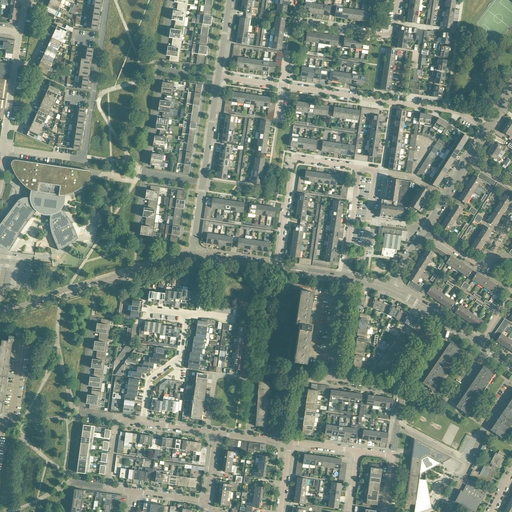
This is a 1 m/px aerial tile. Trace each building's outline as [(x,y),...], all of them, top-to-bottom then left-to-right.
[(186,8),(186,0),(174,0),(174,2),(179,3),(178,7),(186,8)] [(11,1),(10,8),(17,9),(17,7),(18,7),(18,2),(11,1)] [(49,2),(47,6),(57,11),(59,7),(49,2)] [(210,15),(211,6),(205,5),(204,16),(197,15),(197,19),(212,21),(212,17),(209,17),(210,15)] [(275,11),(275,14),(281,15),(281,12),(286,12),(287,6),(278,5),(277,11),(275,11)] [(324,5),(322,15),(329,16),(329,13),(332,13),(333,11),(333,7),(333,5),(330,5),(330,6),(324,5)] [(333,7),(333,11),(336,12),(335,17),(341,18),(343,8),(336,7),(336,6),(333,5),(333,7)] [(57,11),(47,6),(45,11),(48,12),(46,16),(54,19),(55,16),(58,17),(59,13),(57,12),(57,11)] [(252,7),(242,6),(241,12),(246,13),(246,16),(252,17),(252,14),(251,13),(252,7)] [(184,17),(186,8),(178,7),(178,12),(173,11),(172,15),(184,17)] [(7,13),(6,18),(16,20),(17,9),(10,8),(8,8),(7,14),(7,13)] [(280,18),(281,15),(275,14),(274,17),(276,17),(275,23),(285,25),(286,18),(280,18)] [(183,26),(184,17),(172,15),(171,20),(176,21),(176,25),(184,26),(183,26)] [(240,18),(239,24),(249,25),(250,19),(251,20),(252,17),(246,16),(245,19),(240,18)] [(211,26),(212,21),(197,19),(196,23),(202,24),(201,35),(207,36),(208,27),(208,25),(211,26)] [(57,26),(55,30),(65,34),(67,30),(72,32),(73,28),(67,25),(65,29),(57,25),(57,26)] [(170,29),(169,33),(182,35),(182,30),(183,30),(184,26),(176,25),(175,29),(170,29)] [(55,30),(54,34),(64,38),(65,34),(55,30)] [(173,43),(181,44),(182,40),(181,40),(182,35),(169,33),(169,38),(174,38),(173,43)] [(54,34),(52,38),(62,42),(64,38),(54,34)] [(193,44),(192,49),(207,51),(208,47),(205,46),(205,45),(207,36),(201,35),(199,45),(193,44)] [(339,37),(332,36),(331,45),(337,46),(337,47),(340,48),(341,42),(338,42),(339,37)] [(6,53),(13,54),(14,47),(10,47),(11,43),(7,43),(8,39),(0,37),(0,45),(3,46),(2,49),(6,50),(5,53),(6,53)] [(344,43),(341,42),(340,48),(343,48),(343,47),(344,47),(349,48),(351,38),(345,37),(344,42),(344,43)] [(52,38),(50,42),(60,46),(62,42),(52,38)] [(50,42),(48,46),(58,51),(60,46),(50,42)] [(172,47),(167,46),(167,51),(179,53),(180,44),(181,44),(173,43),(172,47)] [(48,46),(46,50),(56,55),(58,51),(48,46)] [(207,55),(207,51),(192,49),(192,53),(198,54),(196,64),(196,65),(202,66),(202,65),(204,56),(204,55),(207,55)] [(46,50),(44,54),(54,59),(56,55),(46,50)] [(179,53),(167,51),(166,56),(171,56),(170,61),(165,60),(178,62),(179,53)] [(44,54),(42,58),(52,63),(54,59),(44,54)] [(42,58),(40,62),(50,67),(52,63),(42,58)] [(0,78),(9,80),(11,64),(0,62),(0,78)] [(40,62),(38,66),(49,71),(50,67),(40,62)] [(36,71),(46,75),(49,71),(38,66),(36,71)] [(330,76),(330,69),(327,69),(327,71),(321,70),(319,79),(326,80),(327,75),(330,76)] [(330,76),(329,80),(332,80),(332,81),(338,82),(339,72),(333,72),(334,70),(330,69),(330,76)] [(0,118),(1,120),(2,120),(3,119),(9,80),(0,78),(0,118)] [(188,92),(187,98),(200,100),(202,85),(196,84),(195,93),(188,92)] [(433,91),(442,93),(443,87),(434,86),(435,85),(430,84),(429,91),(433,91)] [(50,86),(48,90),(58,94),(60,90),(50,86)] [(56,98),(58,94),(48,90),(46,94),(56,98)] [(54,103),(56,98),(46,94),(44,98),(54,103)] [(44,98),(42,102),(52,107),(54,103),(44,98)] [(158,106),(159,106),(160,106),(171,108),(171,102),(172,99),(165,98),(164,101),(160,100),(159,100),(158,106)] [(198,115),(200,101),(200,100),(187,98),(186,104),(193,105),(191,114),(198,115)] [(50,111),(52,107),(42,102),(40,106),(50,111)] [(308,113),(308,116),(314,117),(314,114),(316,104),(309,104),(308,113)] [(328,106),(322,105),(320,115),(327,116),(326,117),(330,118),(330,112),(328,111),(328,106)] [(40,106),(38,110),(48,115),(50,111),(40,106)] [(160,106),(159,106),(158,106),(158,112),(162,112),(162,115),(171,117),(172,113),(170,113),(171,108),(160,106)] [(333,112),(330,112),(330,118),(333,118),(333,117),(339,118),(341,108),(334,107),(333,112)] [(46,119),(48,115),(38,110),(36,114),(46,119)] [(417,113),(416,118),(419,119),(419,122),(420,122),(419,124),(424,125),(425,114),(420,113),(417,113)] [(36,114),(35,118),(45,123),(46,119),(36,114)] [(196,130),(198,115),(191,114),(190,123),(184,122),(183,128),(196,130)] [(432,124),(434,117),(431,116),(431,115),(425,114),(424,125),(431,127),(432,124)] [(162,118),(157,118),(156,124),(168,125),(169,117),(162,116),(162,118)] [(434,117),(432,124),(438,128),(443,121),(438,118),(438,119),(434,117)] [(43,127),(45,123),(35,118),(33,122),(43,127)] [(224,128),(234,129),(234,123),(225,121),(224,128)] [(443,121),(438,128),(442,131),(443,131),(445,129),(447,130),(450,125),(443,121)] [(33,122),(31,126),(41,131),(43,127),(33,122)] [(156,124),(155,129),(160,130),(159,133),(168,134),(169,132),(167,131),(168,125),(156,124)] [(511,128),(507,125),(504,129),(503,131),(511,136),(511,135),(511,128)] [(41,131),(31,126),(29,131),(41,136),(39,135),(41,131)] [(193,144),(195,131),(196,130),(183,128),(182,134),(188,135),(187,143),(193,144)] [(223,134),(233,136),(234,129),(224,128),(223,134)] [(469,137),(461,132),(458,130),(457,132),(459,136),(458,137),(466,142),(469,137)] [(29,131),(27,135),(39,140),(41,136),(29,131)] [(223,134),(222,140),(223,141),(222,143),(227,144),(233,145),(233,142),(234,136),(233,136),(223,134)] [(458,137),(455,141),(463,146),(466,142),(458,137)] [(317,140),(310,139),(309,149),(315,150),(316,145),(319,145),(320,139),(317,139),(317,140)] [(321,151),(328,152),(329,142),(323,141),(323,140),(320,139),(319,145),(322,146),(321,151)] [(460,151),(463,146),(455,141),(452,146),(460,151)] [(493,144),(491,147),(500,153),(502,150),(504,151),(507,147),(503,145),(502,146),(496,142),(494,145),(493,144)] [(191,159),(193,144),(187,143),(186,152),(179,151),(178,157),(191,159)] [(221,146),(220,152),(230,154),(231,154),(232,148),(233,145),(227,144),(226,147),(221,146)] [(446,148),(450,150),(457,155),(460,151),(452,146),(449,144),(446,148)] [(500,158),(498,156),(500,153),(491,147),(489,151),(490,151),(488,154),(495,158),(494,160),(497,162),(500,158)] [(454,160),(457,155),(450,150),(449,152),(447,155),(454,160)] [(368,151),(367,156),(369,156),(368,162),(372,163),(373,157),(376,157),(377,152),(368,151)] [(441,158),(444,160),(451,164),(454,160),(447,155),(444,153),(441,158)] [(189,174),(191,159),(178,157),(177,163),(184,164),(183,173),(189,174)] [(506,162),(502,167),(505,168),(507,166),(508,163),(510,161),(511,160),(508,158),(506,162)] [(151,159),(150,165),(155,166),(154,169),(161,170),(162,167),(163,161),(151,159)] [(49,212),(51,212),(52,211),(53,210),(54,210),(55,209),(56,209),(57,209),(58,208),(59,208),(61,207),(61,204),(63,205),(63,202),(61,201),(62,196),(66,195),(69,194),(73,193),(76,192),(79,190),(82,188),(85,185),(87,183),(90,180),(92,177),(92,176),(92,175),(92,174),(92,173),(91,172),(90,171),(89,171),(16,160),(15,160),(14,160),(13,160),(13,161),(12,161),(12,162),(11,162),(11,163),(11,164),(11,165),(12,169),(14,172),(15,175),(17,178),(19,180),(21,183),(24,185),(27,188),(29,189),(32,191),(32,193),(30,193),(30,197),(32,197),(32,199),(33,200),(34,201),(35,202),(35,203),(36,204),(36,205),(36,206),(37,206),(37,207),(37,208),(37,209),(42,211),(44,212),(47,213),(47,212),(49,212)] [(448,169),(451,164),(444,160),(441,164),(448,169)] [(441,164),(438,168),(446,173),(448,169),(441,164)] [(443,178),(446,173),(438,168),(435,173),(443,178)] [(435,173),(432,178),(440,182),(443,178),(435,173)] [(475,175),(471,181),(479,185),(482,180),(483,179),(481,178),(478,176),(478,177),(475,175)] [(406,220),(408,210),(409,208),(413,210),(413,211),(414,211),(415,211),(416,210),(419,212),(431,193),(420,186),(414,182),(413,182),(387,178),(385,197),(384,200),(383,200),(382,199),(381,202),(379,216),(401,220),(406,220)] [(432,178),(429,183),(436,188),(440,182),(432,178)] [(471,181),(467,187),(475,191),(479,185),(471,181)] [(151,191),(146,190),(145,194),(158,196),(159,187),(147,185),(147,186),(152,186),(151,191)] [(467,187),(463,193),(471,198),(475,191),(467,187)] [(182,200),(182,199),(184,191),(178,190),(176,199),(170,198),(170,203),(184,205),(185,200),(182,200)] [(467,204),(471,198),(463,193),(459,199),(467,204)] [(149,204),(156,205),(158,196),(145,194),(145,199),(150,200),(149,204)] [(506,194),(505,195),(502,200),(509,204),(510,202),(511,199),(511,198),(510,197),(508,196),(506,194)] [(29,221),(30,218),(33,215),(35,213),(36,212),(36,211),(37,210),(37,209),(37,208),(37,207),(37,206),(36,206),(36,205),(36,204),(35,203),(35,202),(34,201),(33,200),(32,199),(31,199),(30,198),(29,198),(28,198),(27,198),(26,197),(25,198),(24,198),(23,198),(22,198),(21,198),(20,199),(19,199),(19,200),(18,201),(17,201),(17,202),(15,204),(0,224),(0,247),(2,248),(6,250),(9,251),(20,233),(22,231),(23,228),(25,226),(27,223),(29,221)] [(211,207),(211,208),(217,209),(219,199),(213,198),(213,199),(207,198),(206,203),(212,204),(211,207)] [(509,204),(502,200),(499,205),(506,210),(507,207),(508,207),(509,204)] [(174,217),(180,218),(181,210),(181,209),(184,209),(184,205),(170,203),(169,207),(175,208),(174,217)] [(143,208),(143,212),(155,214),(156,205),(149,204),(148,208),(143,208)] [(453,210),(460,214),(464,209),(456,204),(453,210)] [(506,210),(499,205),(495,211),(502,215),(504,213),(503,213),(506,210)] [(60,209),(59,208),(58,208),(57,209),(56,209),(55,209),(54,210),(53,210),(52,211),(51,212),(51,213),(50,213),(50,214),(50,215),(50,217),(50,219),(50,222),(50,226),(50,229),(51,233),(52,236),(58,250),(62,249),(65,247),(69,245),(72,243),(75,241),(78,238),(73,226),(72,224),(70,221),(68,218),(66,215),(64,213),(62,210),(61,210),(61,209),(60,209)] [(453,210),(449,216),(456,221),(460,214),(453,210)] [(502,215),(495,211),(492,216),(499,220),(501,217),(502,215)] [(143,212),(142,217),(147,218),(146,222),(154,223),(155,214),(143,212)] [(296,212),(295,219),(300,220),(300,223),(306,223),(307,221),(305,220),(306,214),(296,212)] [(445,222),(452,227),(456,221),(449,216),(445,222)] [(499,220),(492,216),(488,222),(495,226),(497,224),(499,220)] [(179,225),(180,218),(174,217),(172,226),(166,225),(166,229),(180,231),(181,227),(178,227),(179,225)] [(152,232),(154,223),(146,222),(146,226),(141,225),(140,230),(152,232)] [(452,227),(445,222),(441,228),(448,233),(452,227)] [(306,223),(300,223),(300,225),(294,225),(293,231),(303,232),(304,226),(306,227),(306,223)] [(491,233),(493,231),(485,226),(482,231),(489,236),(491,233)] [(379,227),(378,235),(384,236),(381,256),(395,258),(396,255),(396,250),(399,250),(401,241),(405,241),(407,231),(380,228),(379,227)] [(176,245),(176,244),(177,237),(177,235),(180,236),(180,231),(166,229),(165,234),(171,234),(170,243),(170,244),(176,245)] [(152,237),(152,232),(140,230),(140,235),(144,235),(144,240),(139,239),(152,241),(153,237),(152,237)] [(482,231),(478,236),(486,241),(487,239),(489,236),(482,231)] [(233,237),(227,236),(225,246),(231,247),(232,242),(235,242),(236,236),(233,235),(233,237)] [(237,248),(243,249),(245,239),(239,238),(239,236),(236,236),(235,242),(238,243),(237,248)] [(486,241),(478,236),(475,242),(482,246),(484,243),(486,241)] [(475,242),(471,247),(478,251),(479,252),(480,250),(482,246),(475,242)] [(431,259),(435,254),(433,252),(431,251),(428,249),(424,255),(431,259)] [(420,261),(428,265),(431,259),(424,255),(420,261)] [(451,257),(447,263),(452,267),(457,259),(454,258),(454,257),(451,256),(451,257)] [(457,259),(452,267),(458,270),(462,263),(460,261),(460,262),(457,259)] [(416,267),(424,271),(428,265),(420,261),(416,267)] [(462,263),(458,270),(463,274),(468,267),(464,264),(462,263)] [(412,273),(420,278),(424,271),(416,267),(412,273)] [(468,267),(463,274),(468,277),(473,270),(471,268),(470,268),(468,267)] [(473,280),(478,283),(483,276),(480,274),(478,272),(473,280)] [(411,280),(413,282),(416,283),(420,278),(412,273),(409,279),(411,280)] [(486,278),(483,276),(478,283),(484,287),(488,279),(486,278)] [(490,281),(488,279),(484,287),(489,290),(494,283),(490,281)] [(299,329),(298,340),(294,362),(305,364),(310,325),(310,322),(311,322),(312,317),(307,317),(311,292),(315,292),(316,287),(286,282),(284,294),(290,295),(291,289),(300,290),(301,290),(296,323),(295,323),(294,328),(299,329)] [(497,285),(494,283),(489,290),(495,294),(499,286),(497,285)] [(432,286),(427,293),(433,297),(438,290),(432,286)] [(495,294),(500,297),(503,292),(504,290),(504,289),(504,290),(501,288),(501,287),(499,286),(495,294)] [(438,290),(433,297),(439,301),(444,294),(438,290)] [(148,301),(153,302),(155,292),(146,291),(145,297),(148,297),(148,301)] [(363,307),(367,308),(370,298),(366,297),(367,294),(361,293),(358,304),(363,305),(363,307)] [(444,294),(439,301),(445,305),(450,298),(444,294)] [(142,307),(143,301),(138,301),(139,298),(133,297),(132,305),(142,307)] [(374,299),(370,298),(367,308),(371,309),(371,308),(376,309),(379,299),(374,297),(374,299)] [(450,298),(445,305),(451,309),(456,302),(450,298)] [(380,312),(384,314),(387,304),(384,303),(385,301),(379,299),(376,309),(380,311),(380,312)] [(391,306),(387,304),(384,314),(387,315),(388,314),(392,316),(397,306),(392,304),(391,306)] [(462,317),(466,309),(461,305),(456,313),(462,317)] [(396,320),(399,321),(404,313),(401,311),(402,309),(397,306),(392,316),(396,318),(396,320)] [(462,317),(467,321),(472,313),(466,309),(462,317)] [(129,310),(127,319),(136,320),(136,317),(140,318),(141,312),(131,310),(129,310)] [(356,323),(367,324),(368,320),(369,320),(369,316),(360,313),(359,318),(356,318),(356,323)] [(403,322),(407,325),(413,315),(409,313),(407,315),(404,313),(399,321),(403,323),(403,322)] [(473,325),(478,317),(472,313),(467,321),(473,325)] [(418,318),(413,315),(407,325),(411,328),(411,329),(415,331),(420,323),(417,321),(418,318)] [(480,327),(484,321),(478,317),(473,325),(479,329),(480,327)] [(198,320),(197,326),(207,328),(208,319),(201,318),(201,321),(198,320)] [(96,328),(109,329),(108,329),(109,321),(110,320),(97,319),(102,320),(102,324),(97,323),(96,328)] [(144,328),(140,327),(139,334),(143,335),(144,332),(149,332),(150,322),(145,321),(144,328)] [(358,329),(357,332),(367,334),(367,329),(366,329),(367,324),(356,323),(355,328),(358,329)] [(170,337),(179,338),(180,328),(172,326),(170,337)] [(99,337),(108,338),(107,338),(108,329),(109,330),(109,329),(96,328),(96,332),(95,332),(100,333),(100,337),(99,337)] [(395,338),(404,343),(406,345),(409,340),(407,339),(409,336),(401,330),(398,334),(399,334),(397,338),(396,337),(395,338)] [(353,340),(353,341),(364,343),(365,340),(365,338),(366,338),(367,334),(357,332),(357,336),(354,336),(353,340)] [(508,338),(502,334),(501,334),(500,337),(498,339),(497,341),(500,342),(503,345),(508,338)] [(4,336),(4,340),(2,340),(0,350),(0,415),(1,416),(12,342),(13,342),(16,342),(16,337),(14,337),(14,336),(9,335),(9,337),(5,336),(4,336)] [(94,345),(94,346),(107,347),(106,347),(107,340),(107,338),(108,339),(108,338),(99,337),(100,337),(99,340),(99,342),(94,341),(94,345)] [(404,343),(395,338),(394,340),(393,341),(394,342),(391,346),(401,352),(404,348),(402,346),(404,343)] [(503,345),(509,349),(511,344),(511,340),(508,338),(503,345)] [(364,348),(364,343),(353,341),(352,347),(355,347),(354,351),(364,352),(365,348),(364,348)] [(461,350),(450,342),(441,356),(451,363),(454,359),(455,360),(458,354),(457,354),(460,350),(461,351),(461,350)] [(96,355),(106,356),(105,356),(106,349),(110,349),(110,348),(107,347),(94,346),(93,350),(98,351),(97,355),(96,355)] [(398,357),(401,352),(391,346),(389,350),(388,349),(385,353),(393,358),(396,355),(398,357)] [(351,354),(350,359),(362,361),(362,356),(364,356),(364,352),(354,351),(354,355),(351,354)] [(393,358),(385,353),(383,357),(384,357),(381,361),(390,368),(393,363),(391,362),(393,358)] [(91,363),(104,365),(103,365),(105,356),(106,356),(96,355),(97,355),(97,359),(92,359),(91,363)] [(441,356),(438,360),(431,369),(442,376),(444,372),(445,373),(449,368),(448,367),(451,363),(452,364),(451,363),(441,356)] [(361,366),(362,361),(350,359),(350,365),(352,365),(352,369),(362,370),(362,366),(361,366)] [(390,368),(381,361),(378,365),(377,365),(376,372),(383,373),(384,372),(385,371),(387,372),(390,368)] [(94,373),(103,374),(102,374),(103,365),(104,365),(91,363),(91,368),(95,369),(95,373),(94,373)] [(475,379),(486,386),(488,382),(489,383),(493,378),(492,377),(494,373),(496,374),(484,366),(475,379)] [(431,369),(431,370),(422,383),(434,391),(434,390),(433,390),(435,386),(436,386),(440,381),(439,381),(442,377),(443,377),(442,376),(431,369)] [(89,381),(102,383),(101,383),(102,374),(103,374),(94,373),(95,373),(94,377),(89,377),(90,377),(89,381)] [(466,393),(476,400),(479,396),(480,397),(484,391),(483,391),(485,387),(486,387),(485,386),(486,386),(475,379),(466,393)] [(91,390),(91,391),(101,392),(100,392),(101,383),(102,383),(89,381),(88,386),(88,385),(88,386),(93,386),(92,391),(91,390)] [(86,399),(100,401),(99,401),(100,392),(101,392),(91,391),(92,391),(92,395),(87,394),(87,395),(87,399),(86,399)] [(355,393),(354,403),(361,404),(361,403),(363,404),(364,398),(361,397),(362,394),(355,393)] [(457,407),(468,414),(467,413),(470,409),(471,410),(474,405),(473,404),(476,400),(477,401),(476,400),(466,393),(457,407)] [(366,405),(373,406),(374,396),(368,395),(367,398),(364,398),(363,404),(366,404),(366,405)] [(178,410),(181,411),(182,400),(179,400),(180,398),(174,398),(172,411),(178,412),(178,410)] [(85,408),(98,410),(97,409),(99,401),(100,401),(86,399),(86,403),(86,404),(91,404),(90,409),(85,408)] [(157,401),(150,399),(150,400),(148,409),(151,410),(156,411),(157,401)] [(500,417),(511,424),(511,423),(511,421),(511,404),(510,403),(500,417)] [(122,413),(131,414),(131,412),(133,412),(134,406),(124,405),(122,413)] [(351,428),(349,438),(356,439),(356,437),(359,437),(359,438),(361,426),(361,424),(361,421),(362,417),(359,416),(357,426),(351,425),(351,428)] [(491,430),(503,438),(502,437),(504,433),(505,433),(509,428),(508,428),(511,424),(500,417),(491,430)] [(361,426),(359,438),(359,437),(362,438),(362,440),(368,440),(369,431),(363,430),(364,426),(361,426)] [(126,432),(125,436),(125,439),(124,441),(124,442),(124,445),(124,446),(131,447),(132,442),(133,434),(126,433),(126,432)] [(151,449),(155,449),(157,439),(152,439),(153,436),(152,436),(152,437),(146,436),(145,444),(149,445),(148,448),(151,449)] [(157,439),(155,449),(154,458),(159,459),(160,450),(162,450),(162,447),(166,447),(168,439),(161,438),(161,437),(160,440),(157,439)] [(425,472),(451,458),(414,438),(405,509),(414,510),(413,511),(420,511),(432,508),(425,472)] [(169,447),(173,448),(174,440),(168,439),(166,447),(166,451),(169,451),(169,447)] [(174,440),(173,448),(173,452),(179,453),(180,449),(181,440),(174,440)] [(186,454),(188,441),(181,440),(180,449),(179,453),(186,454)] [(189,450),(194,451),(195,442),(188,441),(186,454),(189,454),(189,450)] [(195,442),(194,451),(193,455),(196,455),(196,451),(200,452),(201,449),(201,446),(202,443),(201,443),(195,442)] [(225,457),(225,458),(236,459),(233,458),(233,455),(237,455),(237,452),(226,451),(225,456),(224,456),(224,457),(225,457)] [(503,456),(505,454),(500,451),(498,454),(497,453),(494,458),(495,459),(501,462),(502,463),(505,457),(503,456)] [(256,455),(256,458),(255,461),(255,462),(266,463),(267,463),(267,462),(267,456),(256,455)] [(493,464),(491,467),(497,470),(498,467),(500,468),(501,465),(502,463),(501,462),(495,459),(494,458),(492,461),(491,463),(493,464)] [(371,467),(370,472),(381,473),(382,469),(378,468),(378,464),(371,463),(371,467)] [(224,464),(223,471),(233,472),(234,473),(235,469),(231,469),(232,465),(224,464)] [(120,477),(127,478),(128,469),(128,465),(125,465),(125,469),(121,468),(120,471),(120,474),(119,477),(120,477)] [(470,475),(489,485),(492,479),(494,475),(497,470),(491,467),(487,465),(486,467),(485,468),(486,469),(485,470),(483,474),(481,472),(478,471),(478,472),(473,469),(470,475)] [(132,470),(128,469),(127,478),(133,479),(134,470),(135,466),(132,466),(132,470)] [(140,479),(141,471),(142,467),(139,467),(138,470),(134,470),(133,479),(140,479)] [(145,471),(141,471),(140,479),(146,480),(146,481),(147,481),(148,475),(152,475),(152,469),(146,468),(145,471)] [(162,482),(163,474),(163,470),(159,470),(152,469),(152,475),(156,476),(155,482),(162,482)] [(257,472),(254,472),(253,477),(257,478),(257,476),(265,477),(265,470),(258,469),(257,472)] [(169,483),(170,475),(170,471),(163,470),(163,474),(162,482),(169,483)] [(182,485),(189,486),(190,478),(191,474),(190,474),(190,478),(186,477),(186,474),(184,473),(183,477),(182,485)] [(192,478),(193,474),(191,474),(190,478),(189,486),(195,487),(195,488),(196,481),(197,481),(197,480),(196,480),(197,479),(192,478)] [(220,490),(231,492),(231,491),(232,485),(228,484),(221,483),(220,488),(220,490)] [(482,501),(486,495),(466,485),(463,491),(461,490),(455,502),(456,502),(465,506),(463,510),(466,511),(472,511),(473,511),(475,511),(480,503),(481,504),(482,501)] [(255,489),(254,493),(262,494),(263,487),(252,486),(252,488),(255,489)] [(82,499),(83,490),(74,489),(73,498),(82,499)] [(231,499),(231,494),(231,492),(220,490),(219,497),(227,498),(231,499)] [(112,499),(121,501),(122,495),(101,493),(100,492),(99,497),(99,498),(105,499),(104,508),(110,509),(112,499)] [(219,497),(218,504),(229,505),(230,505),(230,502),(227,501),(227,498),(219,497)] [(81,508),(82,499),(73,498),(72,507),(81,508)] [(240,507),(240,510),(252,511),(253,506),(260,508),(261,502),(262,501),(261,501),(250,499),(253,500),(253,503),(250,503),(249,506),(246,506),(246,508),(240,507)] [(143,511),(149,511),(151,504),(144,503),(143,511)]
